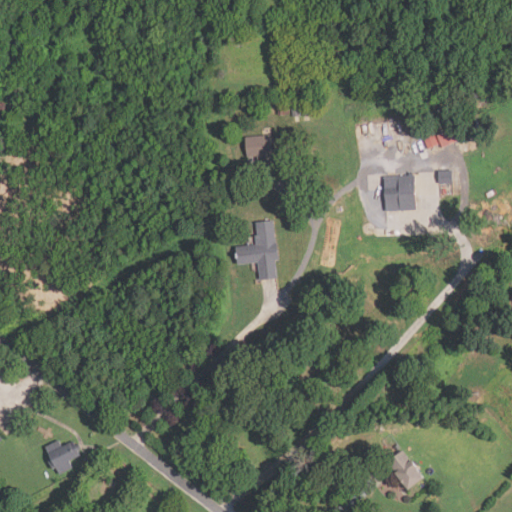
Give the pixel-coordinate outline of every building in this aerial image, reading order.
[(311,116),(303,116),(303,106),(311,105),(311,116)] [(302,116),(292,117),(291,107),(301,106),(302,116)] [(290,117),(279,117),(278,109),(290,109),(290,117)] [(441,117),(434,120),(431,113),(438,110),(441,117)] [(469,122),(477,118),(485,138),(476,141),(469,122)] [(460,141),(442,148),(437,136),(455,129),(460,141)] [(438,144),(429,149),(424,138),(434,134),(438,144)] [(273,135),(275,167),(258,168),(257,157),(248,157),(247,137),(273,135)] [(454,184),(441,184),(440,171),(454,170),(454,184)] [(416,175),(419,210),(388,212),(386,177),(416,175)] [(256,236),(259,235),(257,222),(275,221),(277,242),(279,242),(281,261),(277,261),(279,278),(261,280),(259,262),(239,264),(237,247),(257,245),(256,236)] [(74,441),(76,446),(79,444),(82,451),(79,452),(82,457),(71,462),(74,469),(60,476),(57,469),(54,471),(49,460),(51,459),(46,447),(60,441),(63,446),(74,441)] [(410,490),(388,464),(403,452),(411,461),(412,460),(419,469),(418,470),(424,478),(410,490)]
